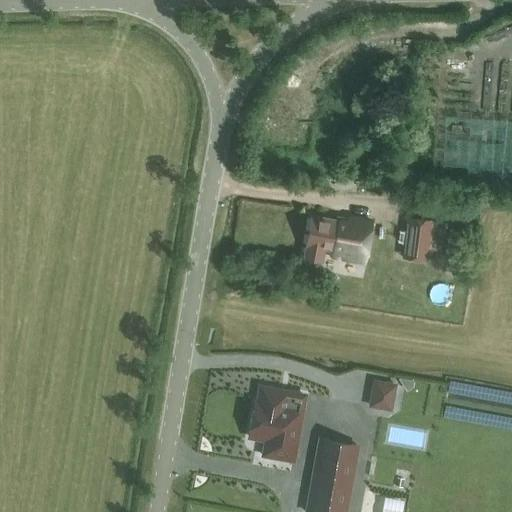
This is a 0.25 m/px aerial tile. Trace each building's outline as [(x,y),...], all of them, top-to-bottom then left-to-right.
[(306,246),(304,258),(322,261),(324,250),(329,251),(328,255),(364,262),(372,220),(332,214),(331,219),(311,216),(305,246),(306,246)] [(432,221),(408,217),(404,245),(428,248),(432,221)] [(385,268),(385,284),(460,286),(461,270),(385,268)] [(372,394),(393,398),(395,385),(375,381),(372,394)] [(281,391),(261,387),(258,402),(257,402),(251,437),(272,441),(269,456),(293,460),(304,395),(286,392),(281,391)] [(325,439),(311,511),(343,511),(356,445),(325,439)]
